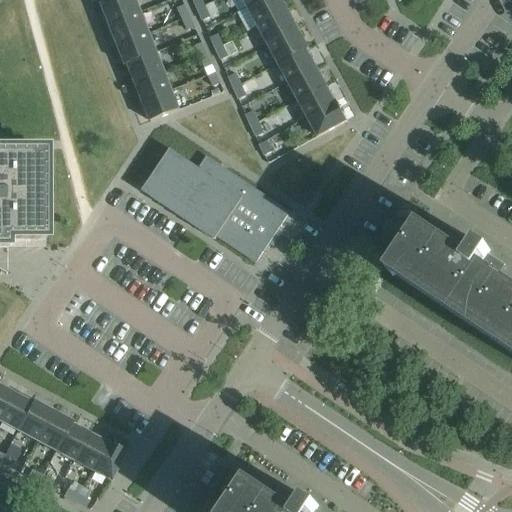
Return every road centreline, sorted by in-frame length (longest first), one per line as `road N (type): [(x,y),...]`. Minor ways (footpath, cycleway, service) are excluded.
road 1 (residential): [(434,85),(250,365)]
road 2 (unclassified): [(462,511),(280,385)]
road 3 (residential): [(250,365),(151,511)]
road 4 (residential): [(498,128),(451,197),(511,239)]
road 5 (residential): [(335,0),(353,32),(434,85)]
